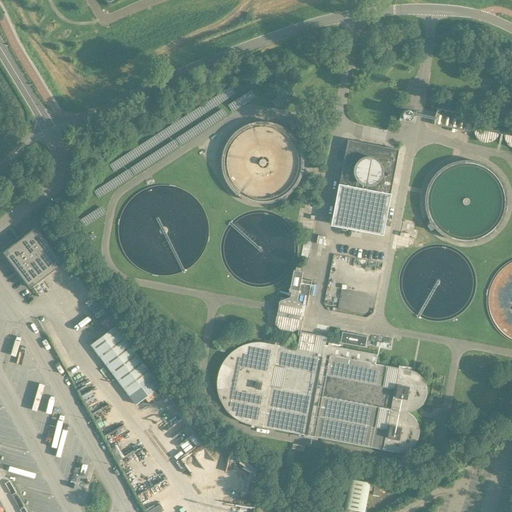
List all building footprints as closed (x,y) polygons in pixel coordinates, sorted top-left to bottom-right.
[(435,112),(433,125),(470,132),(472,123),(465,122),(465,118),(459,117),(460,112),(436,107),(435,112)] [(501,131),(501,129),(501,126),(500,124),(499,121),(497,119),(495,118),(493,116),(491,116),(488,116),(486,116),(483,117),(481,118),(479,120),(477,122),(476,124),(476,126),(475,129),(476,131),(476,134),(479,138),(481,139),(483,141),(485,141),(488,142),(491,141),(493,141),(496,139),(498,138),(500,134),(501,131)] [(511,124),(510,125),(508,127),(506,129),(505,131),(504,134),(503,137),(504,139),(505,142),(506,144),(507,146),(509,148),(511,149),(511,124)] [(384,225),(389,199),(390,199),(390,197),(399,150),(399,149),(348,140),(339,187),(338,187),(338,189),(333,216),(332,217),(384,227),(385,225),(384,225)] [(298,217),(314,220),(317,203),(305,201),(304,209),(299,208),(298,217)] [(403,220),(400,236),(416,239),(417,231),(413,230),(415,222),(403,220)] [(16,242),(3,252),(30,288),(63,263),(35,227),(22,237),(23,239),(17,244),(16,242)] [(285,325),(298,328),(303,305),(307,305),(311,281),(301,279),(302,271),(295,270),(285,325)] [(135,406),(160,388),(115,329),(91,347),(135,406)] [(263,342),(262,342),(259,342),(257,342),(254,342),(252,342),(249,343),(247,344),(244,344),(242,345),(240,346),(238,347),(235,349),(233,350),(231,352),(229,353),(228,355),(226,357),(224,359),(223,361),(222,364),(221,366),(220,368),(219,371),(218,373),(217,375),(217,378),(217,380),(217,383),(217,385),(217,388),(217,390),(218,393),(218,395),(219,397),(219,398),(220,400),(221,402),(222,404),(224,406),(225,408),(227,410),(228,412),(230,414),(232,416),(234,417),(236,419),(238,420),(241,421),(243,422),(245,423),(248,424),(250,424),(251,424),(251,427),(253,427),(254,425),(393,451),(395,452),(397,452),(398,452),(400,452),(402,452),(404,451),(405,450),(407,450),(409,449),(410,448),(411,447),(413,446),(414,444),(415,443),(416,441),(417,440),(417,438),(418,436),(418,435),(419,433),(419,431),(419,429),(418,427),(418,426),(417,424),(417,422),(416,421),(415,419),(414,418),(413,416),(411,415),(410,414),(409,413),(407,412),(407,411),(409,411),(411,411),(412,410),(414,410),(416,409),(417,408),(419,407),(420,406),(421,405),(421,404),(423,403),(424,401),(424,400),(425,398),(426,396),(426,395),(426,393),(427,391),(427,389),(426,387),(426,386),(425,384),(425,382),(424,380),(423,379),(422,378),(421,376),(420,375),(418,374),(417,373),(415,372),(414,371),(412,370),(410,370),(409,370),(375,363),(377,354),(325,344),(326,337),(300,332),(297,347),(297,349),(275,344),(272,344),(266,343),(265,343),(264,342),(263,342)] [(342,332),(340,342),(365,346),(367,336),(342,332)] [(435,372),(428,404),(439,406),(445,374),(435,372)] [(425,418),(419,450),(430,452),(437,420),(425,418)] [(343,507),(364,511),(370,482),(348,478),(343,507)]
